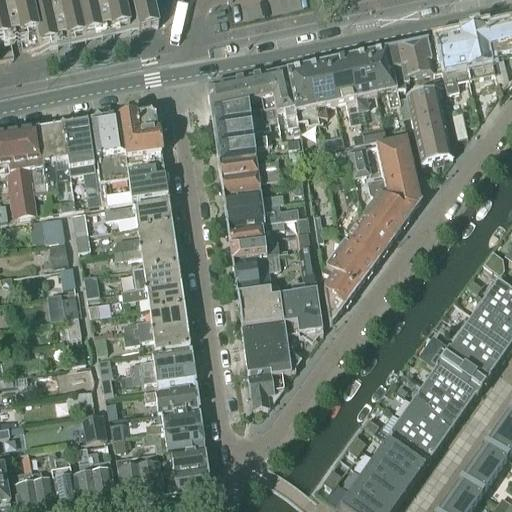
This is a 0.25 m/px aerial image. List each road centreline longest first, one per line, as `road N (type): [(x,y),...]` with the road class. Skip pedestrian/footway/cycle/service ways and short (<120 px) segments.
road 1 (residential): [(511,113),(271,443),(242,470),(227,461),(177,76)]
road 2 (tertiary): [(177,76),(511,10)]
road 3 (tertiary): [(0,109),(177,76)]
road 4 (residential): [(511,384),(422,511)]
